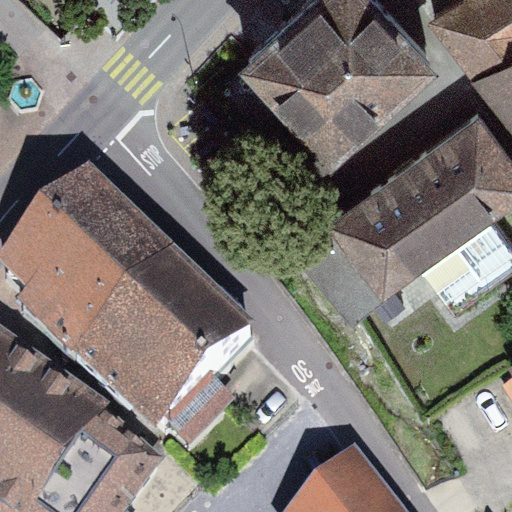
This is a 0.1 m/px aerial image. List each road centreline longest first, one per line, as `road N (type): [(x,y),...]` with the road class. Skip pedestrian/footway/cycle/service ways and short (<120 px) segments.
road 1 (residential): [(414,511),(349,414),(184,203),(98,114)]
road 2 (primary): [(98,114),(207,0)]
road 3 (primary): [(0,226),(98,114)]
road 4 (residential): [(98,114),(0,18)]
